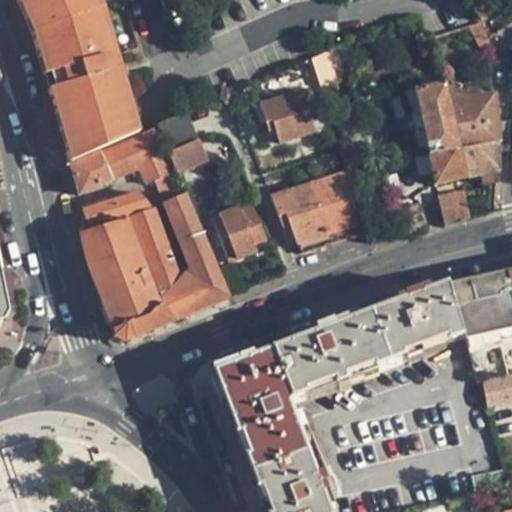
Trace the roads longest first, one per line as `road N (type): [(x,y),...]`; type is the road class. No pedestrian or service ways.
road 1 (tertiary): [(168,352),(511,234)]
road 2 (residential): [(443,0),(290,16),(162,72)]
road 3 (tertiary): [(27,155),(36,332),(0,403)]
road 4 (tertiary): [(27,155),(93,375)]
road 5 (secondary): [(213,511),(160,442),(93,375)]
road 6 (residential): [(498,36),(511,210)]
road 7 (tertiary): [(218,511),(168,352)]
